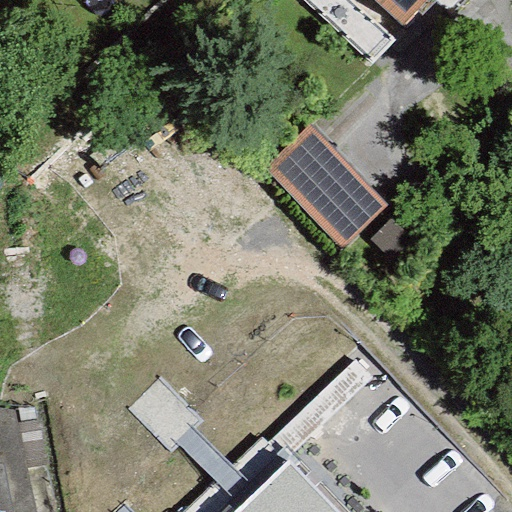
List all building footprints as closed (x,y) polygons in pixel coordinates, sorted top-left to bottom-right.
[(373,0),(401,26),(426,0),(373,0)] [(308,126),(263,169),(338,249),(384,206),(308,126)] [(154,316),(216,255),(91,129),(29,189),(154,316)] [(390,219),(370,240),(399,267),(419,246),(390,219)] [(33,511),(13,410),(0,408),(0,511),(33,511)] [(183,511),(233,511),(286,462),(292,457),(271,440),(266,444),(260,438),(183,511)] [(286,462),(233,511),(343,511),(292,457),(286,462)]
